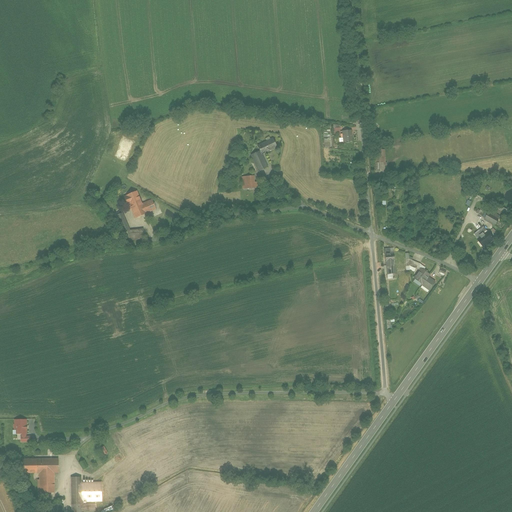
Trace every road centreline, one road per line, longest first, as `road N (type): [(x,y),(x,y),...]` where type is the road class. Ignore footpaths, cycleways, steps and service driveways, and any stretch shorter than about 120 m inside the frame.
road 1 (residential): [(350,0),(372,233)]
road 2 (residential): [(372,233),(286,207),(153,241)]
road 3 (residential): [(372,233),(385,393),(394,400)]
road 4 (track): [(0,278),(153,241)]
road 5 (tertiary): [(479,282),(394,400)]
road 6 (track): [(402,389),(466,455),(511,476)]
road 7 (tertiary): [(394,400),(314,511)]
